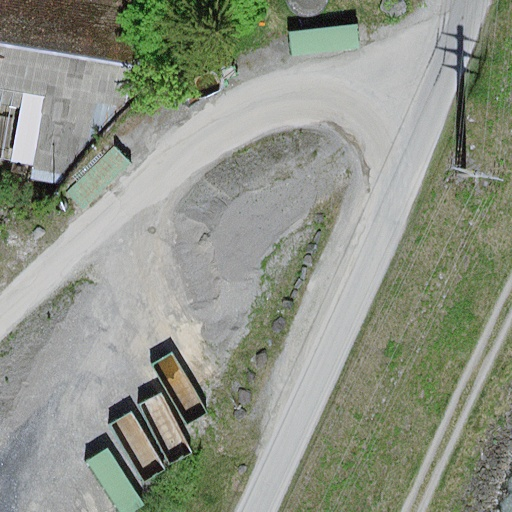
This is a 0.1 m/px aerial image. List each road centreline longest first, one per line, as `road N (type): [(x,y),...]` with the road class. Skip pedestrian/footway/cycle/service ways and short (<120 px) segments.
road 1 (track): [(474,0),(434,114),(252,511)]
road 2 (unknown): [(434,114),(355,73),(269,97),(186,161),(0,341)]
road 3 (track): [(511,305),(418,511)]
